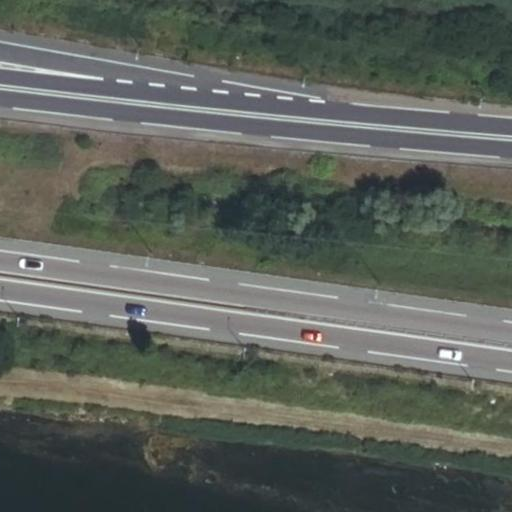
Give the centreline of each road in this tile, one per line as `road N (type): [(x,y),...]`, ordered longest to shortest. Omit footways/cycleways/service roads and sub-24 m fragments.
road 1 (motorway): [(0,291),(511,363)]
road 2 (trunk): [(511,328),(0,260)]
road 3 (tertiary): [(271,121),(0,54)]
road 4 (primary): [(271,121),(0,91)]
road 5 (primary): [(511,136),(271,121)]
